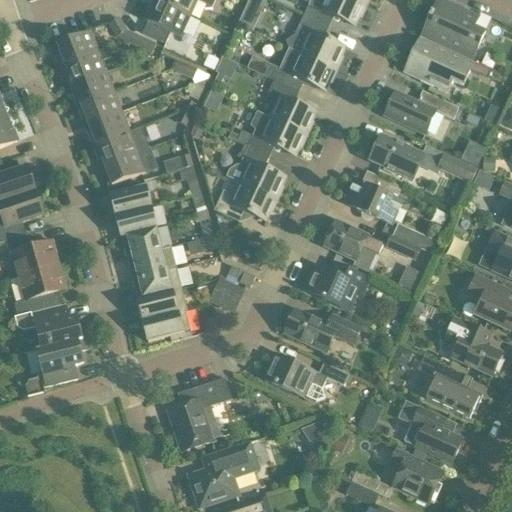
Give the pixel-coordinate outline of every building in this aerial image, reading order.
[(215,0),(158,0),(157,2),(190,17),(197,2),(212,9),(215,0)] [(250,0),(248,5),(261,11),(265,0),(250,0)] [(361,19),(367,7),(351,0),(311,0),(303,17),(329,29),(334,18),(355,28),(360,18),(361,19)] [(478,19),(438,0),(432,15),(430,14),(428,19),(430,19),(426,26),(437,31),(432,43),(472,62),(484,34),(473,29),(478,19)] [(180,39),(190,17),(157,2),(155,8),(151,6),(144,22),(147,24),(142,35),(165,46),(170,34),(180,39)] [(303,17),(300,25),(295,23),(285,46),(290,48),(289,50),(337,72),(343,60),(341,60),(346,50),(324,39),(329,29),(303,17)] [(60,68),(98,53),(90,32),(56,45),(59,51),(55,53),(60,68)] [(134,36),(130,45),(141,50),(145,41),(134,36)] [(152,55),(156,46),(145,41),(141,50),(152,55)] [(463,88),(474,64),(426,42),(421,53),(414,50),(409,61),(410,61),(404,74),(430,86),(447,94),(452,83),(463,88)] [(332,84),(337,72),(289,50),(279,71),(271,68),(266,79),(273,82),(299,94),(304,83),(326,93),(330,83),(332,84)] [(70,81),(72,86),(106,73),(98,53),(60,68),(66,82),(70,81)] [(171,71),(182,76),(186,67),(175,62),(171,71)] [(477,66),(473,74),(488,81),(492,72),(477,66)] [(186,67),(182,76),(193,81),(197,72),(186,67)] [(114,93),(106,73),(72,86),(74,91),(70,93),(76,108),(114,93)] [(278,98),(269,119),(307,137),(313,125),(311,125),(316,115),(294,105),(299,94),(273,82),(268,93),(278,98)] [(86,121),(88,126),(121,113),(114,93),(76,108),(82,123),(86,121)] [(435,113),(453,121),(458,110),(426,95),(422,93),(417,104),(395,94),(384,118),(425,136),(435,113)] [(187,102),(182,113),(190,117),(195,106),(187,102)] [(129,133),(121,113),(88,126),(90,131),(86,133),(92,148),(129,133)] [(185,128),(190,117),(182,113),(177,124),(185,128)] [(302,149),(307,137),(269,119),(256,114),(250,127),(255,132),(252,138),(241,133),(236,144),(243,147),(269,159),(274,148),(296,158),(300,148),(302,149)] [(480,121),(469,116),(465,123),(477,128),(480,121)] [(0,149),(17,143),(7,120),(0,122),(0,149)] [(195,125),(191,135),(195,137),(199,127),(195,125)] [(104,166),(137,153),(149,149),(141,128),(129,133),(92,148),(98,163),(102,161),(104,166)] [(417,154),(381,137),(369,163),(379,167),(382,169),(381,171),(396,177),(396,176),(412,183),(423,157),(417,154)] [(226,179),(239,185),(277,202),(283,190),(281,190),(286,180),(264,170),(269,159),(243,147),(238,158),(243,160),(240,166),(236,167),(229,171),(226,179)] [(145,174),(137,153),(104,166),(106,172),(102,173),(108,189),(118,185),(145,174)] [(180,159),(183,170),(192,168),(189,156),(180,159)] [(474,170),(463,165),(444,156),(438,170),(470,185),(472,182),(477,171),(474,170)] [(463,165),(474,170),(478,163),(466,157),(463,165)] [(167,175),(183,170),(180,159),(163,164),(167,175)] [(484,160),(483,173),(493,174),(494,161),(484,160)] [(1,178),(0,176),(0,204),(35,193),(27,169),(1,178)] [(184,183),(196,180),(192,169),(181,172),(184,183)] [(363,185),(362,184),(358,184),(356,186),(347,205),(362,212),(361,214),(374,220),(375,218),(386,223),(390,225),(398,207),(394,206),(396,200),(394,199),(399,188),(374,177),(368,174),(363,185)] [(189,186),(192,198),(201,196),(197,184),(189,186)] [(499,196),(511,202),(500,227),(511,232),(511,186),(505,184),(499,196)] [(272,214),(277,202),(239,185),(234,197),(223,192),(214,212),(239,224),(244,213),(266,223),(270,213),(272,214)] [(110,196),(115,218),(150,209),(145,187),(120,194),(110,196)] [(0,244),(5,243),(21,238),(17,225),(43,216),(35,193),(0,204),(0,216),(1,220),(0,220),(0,244)] [(204,208),(201,196),(192,198),(196,211),(204,208)] [(156,230),(150,209),(115,218),(121,239),(156,230)] [(336,223),(330,235),(328,233),(322,245),(325,246),(324,248),(355,263),(361,249),(377,257),(383,245),(377,242),(336,223)] [(204,238),(205,240),(213,237),(210,225),(201,228),(204,238)] [(121,239),(126,260),(161,251),(156,230),(121,239)] [(511,240),(495,232),(486,251),(499,256),(492,272),(505,278),(511,281),(511,240)] [(407,245),(420,251),(430,256),(435,245),(411,234),(407,245)] [(12,255),(19,278),(58,268),(51,243),(33,249),(29,235),(21,238),(5,243),(9,256),(12,255)] [(217,249),(213,237),(205,240),(209,252),(217,249)] [(415,262),(420,251),(391,237),(386,248),(415,262)] [(205,240),(195,243),(199,255),(209,252),(205,240)] [(131,280),(176,269),(173,255),(171,248),(161,251),(126,260),(131,280)] [(65,292),(58,268),(19,278),(25,302),(14,305),(17,318),(42,312),(38,299),(65,292)] [(243,274),(231,268),(228,276),(239,282),(243,274)] [(328,273),(315,268),(304,292),(312,296),(349,313),(355,299),(360,301),(369,280),(350,272),(342,268),(337,278),(329,282),(328,273)] [(131,280),(137,301),(182,290),(176,269),(131,280)] [(408,269),(399,287),(415,295),(424,276),(408,269)] [(255,279),(244,274),(239,285),(250,290),(255,279)] [(511,305),(507,303),(511,293),(500,287),(475,276),(465,298),(480,304),(474,317),(486,323),(510,334),(511,330),(511,305)] [(219,280),(214,292),(239,303),(245,292),(236,288),(219,280)] [(187,310),(182,290),(137,301),(142,322),(185,311),(187,310)] [(234,315),(239,303),(214,292),(209,303),(210,304),(234,315)] [(431,309),(417,303),(412,314),(426,320),(431,309)] [(35,329),(41,351),(82,341),(76,318),(68,320),(65,306),(14,319),(17,329),(23,332),(35,329)] [(192,339),(185,311),(142,322),(148,344),(169,339),(171,344),(192,339)] [(295,312),(284,336),(325,355),(333,337),(353,346),(360,330),(332,317),(327,327),(295,312)] [(502,355),(487,349),(492,337),(482,332),(454,319),(444,340),(458,346),(451,360),(491,378),(493,375),(495,374),(498,375),(504,362),(501,361),(500,359),(502,355)] [(82,342),(82,341),(41,351),(37,352),(42,374),(38,375),(35,380),(29,382),(25,388),(27,398),(44,394),(43,390),(77,382),(73,368),(83,366),(78,343),(82,342)] [(412,354),(398,348),(391,362),(405,369),(412,354)] [(325,399),(322,391),(327,380),(344,388),(345,385),(349,377),(323,365),(318,376),(275,356),(263,381),(277,388),(315,405),(317,402),(325,399)] [(460,388),(465,377),(433,362),(424,358),(417,372),(433,379),(426,393),(428,394),(425,401),(469,421),(473,414),(474,415),(482,398),(460,388)] [(349,377),(345,385),(350,387),(354,379),(349,377)] [(213,443),(212,441),(221,439),(210,408),(222,404),(231,401),(224,381),(194,391),(198,402),(167,412),(173,430),(175,430),(176,435),(178,441),(182,440),(186,452),(213,443)] [(263,392),(253,395),(257,405),(266,402),(263,392)] [(399,421),(411,426),(404,443),(451,465),(462,442),(450,436),(455,425),(415,407),(407,403),(399,421)] [(345,436),(335,432),(328,449),(337,453),(345,436)] [(260,472),(250,443),(200,460),(204,472),(188,478),(199,510),(236,498),(238,497),(233,481),(260,472)] [(391,490),(428,507),(432,497),(443,473),(396,451),(391,463),(402,468),(391,490)] [(352,483),(345,496),(373,509),(378,496),(352,483)] [(219,511),(270,511),(265,497),(239,506),(219,511)]
